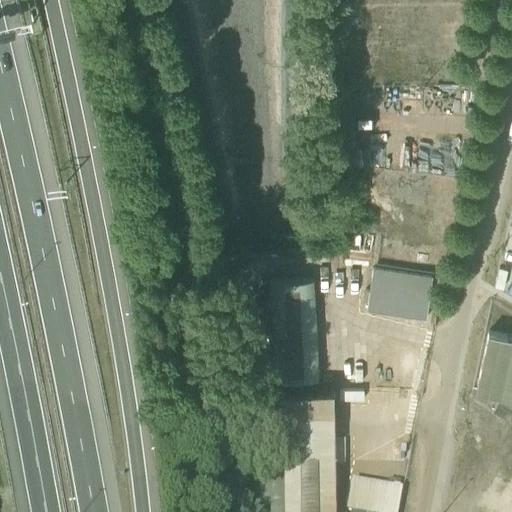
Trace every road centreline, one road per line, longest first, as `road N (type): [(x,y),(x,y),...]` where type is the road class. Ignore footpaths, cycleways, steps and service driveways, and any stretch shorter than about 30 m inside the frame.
road 1 (motorway): [(141,511),(105,270),(49,0)]
road 2 (motorway): [(94,511),(0,60)]
road 3 (motorway): [(0,281),(43,511)]
